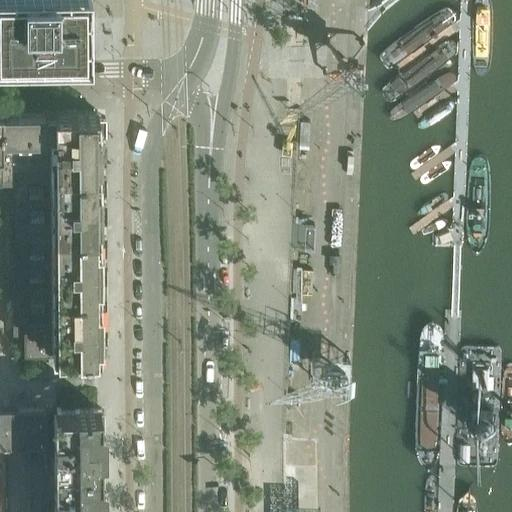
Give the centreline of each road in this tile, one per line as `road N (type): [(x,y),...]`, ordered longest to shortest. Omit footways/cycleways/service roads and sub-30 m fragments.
road 1 (secondary): [(188,81),(152,142),(157,511)]
road 2 (secondary): [(209,511),(208,123)]
road 3 (residential): [(188,81),(167,71),(0,73)]
road 4 (residential): [(11,511),(8,382)]
road 5 (secondary): [(208,123),(224,84),(234,0)]
